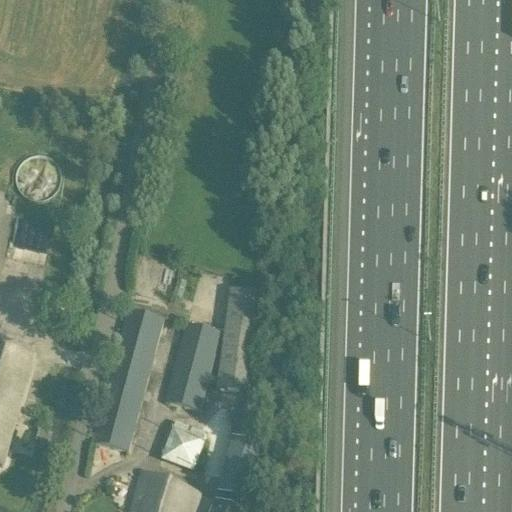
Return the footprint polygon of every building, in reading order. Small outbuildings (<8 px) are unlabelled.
[(59,190),(59,189),(58,183),(57,179),(54,175),(51,172),(48,170),(43,169),(39,168),(31,169),(27,171),(23,175),(19,181),(17,189),(18,193),(19,198),(22,203),(29,208),(33,210),(38,210),(42,210),(47,208),(53,205),(56,201),(58,198),(59,190)] [(50,262),(52,226),(22,224),(20,260),(50,262)] [(218,392),(250,397),(263,297),(231,293),(218,392)] [(91,448),(128,457),(164,324),(128,316),(91,448)] [(165,408),(199,416),(220,337),(186,329),(165,408)] [(0,349),(0,469),(3,470),(35,359),(0,349)] [(213,463),(218,442),(176,425),(162,462),(194,474),(200,458),(213,463)] [(39,431),(36,443),(49,446),(52,435),(39,431)] [(224,498),(250,508),(260,446),(233,441),(224,498)] [(193,511),(199,495),(141,475),(130,511),(193,511)] [(242,511),(215,501),(210,511),(242,511)]
